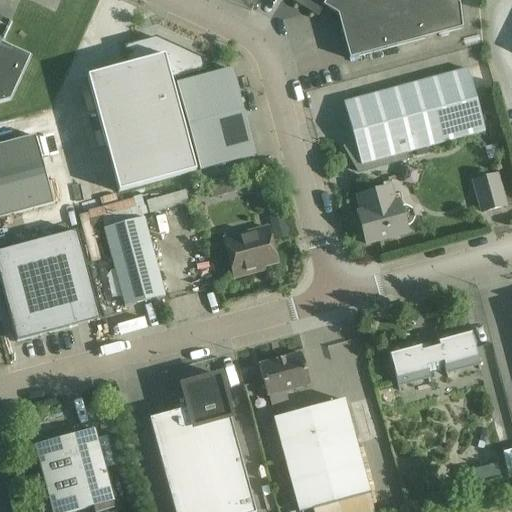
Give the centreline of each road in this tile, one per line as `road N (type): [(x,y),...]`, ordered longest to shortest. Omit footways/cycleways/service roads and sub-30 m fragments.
road 1 (unclassified): [(334,297),(267,58),(249,39),(163,0)]
road 2 (unclassified): [(0,389),(334,297)]
road 3 (unclassified): [(334,297),(511,251)]
